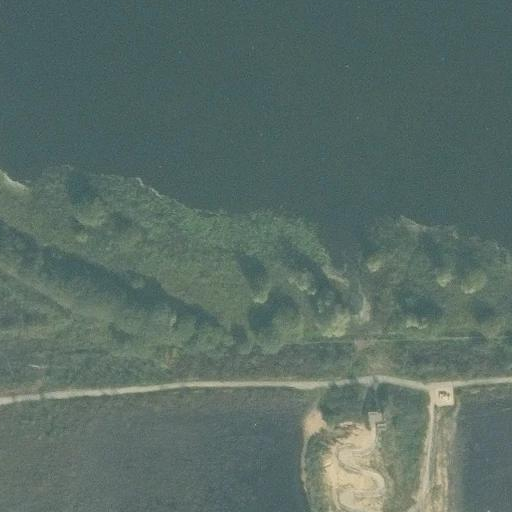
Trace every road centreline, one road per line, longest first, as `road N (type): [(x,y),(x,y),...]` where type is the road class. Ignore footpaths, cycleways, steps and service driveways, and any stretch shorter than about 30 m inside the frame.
road 1 (track): [(0,395),(376,381)]
road 2 (track): [(376,381),(511,380)]
